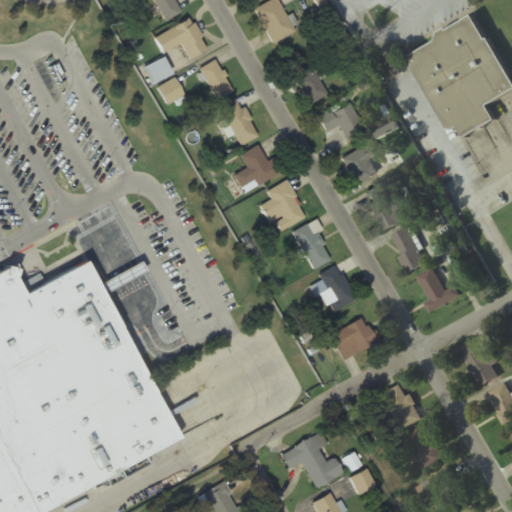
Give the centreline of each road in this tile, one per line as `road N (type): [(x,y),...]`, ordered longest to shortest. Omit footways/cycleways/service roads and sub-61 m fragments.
road 1 (residential): [(511,509),(211,0)]
road 2 (residential): [(253,451),(511,298)]
